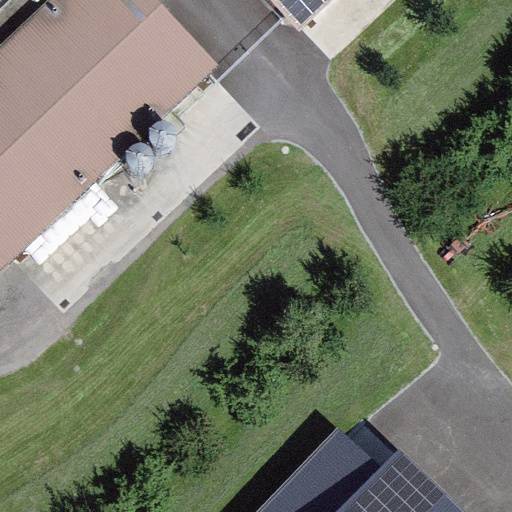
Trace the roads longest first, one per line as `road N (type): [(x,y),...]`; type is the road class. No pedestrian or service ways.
road 1 (track): [(210,0),(332,135),(404,267),(511,405)]
road 2 (unknown): [(298,90),(0,353)]
